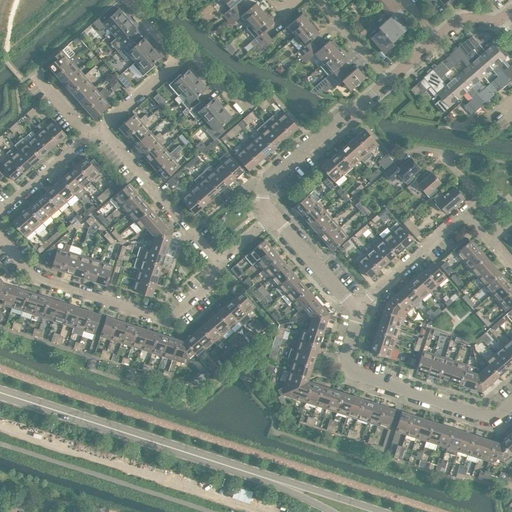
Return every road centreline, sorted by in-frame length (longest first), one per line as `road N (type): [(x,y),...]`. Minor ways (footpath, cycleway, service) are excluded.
road 1 (residential): [(213,266),(206,290),(171,321),(27,274),(0,238)]
road 2 (secondary): [(235,468),(0,394)]
road 3 (residential): [(511,408),(498,419),(345,367),(355,307)]
road 4 (residential): [(271,217),(264,189),(388,87)]
road 5 (residential): [(213,266),(97,129)]
road 6 (secondary): [(378,511),(235,468)]
road 7 (residential): [(355,307),(467,214)]
road 8 (residential): [(355,307),(271,217)]
